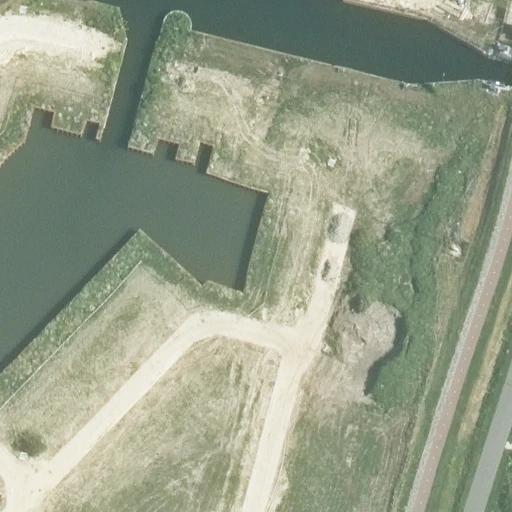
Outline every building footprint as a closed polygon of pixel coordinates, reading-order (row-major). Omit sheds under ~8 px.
[(497,46),(495,52),(505,54),(506,48),(497,46)] [(28,47),(27,48),(35,78),(57,84),(64,56),(33,48),(32,47),(31,47),(30,47),(29,47),(28,47)] [(21,51),(0,73),(0,78),(18,96),(35,78),(27,48),(26,48),(25,48),(24,49),(23,50),(22,50),(21,51)] [(57,84),(53,97),(77,103),(88,63),(64,56),(57,84)] [(88,63),(77,103),(102,110),(113,69),(88,63)] [(289,87),(271,149),(351,175),(358,153),(376,157),(396,96),(283,67),(278,83),(289,87)] [(155,80),(144,120),(168,127),(179,86),(155,80)] [(179,86),(168,127),(192,133),(203,93),(179,86)] [(488,87),(486,93),(496,95),(497,89),(488,87)] [(203,93),(192,133),(216,140),(227,99),(203,93)] [(6,95),(0,100),(0,106),(3,109),(11,101),(6,95)] [(245,174),(241,186),(249,188),(252,176),(245,174)] [(252,176),(249,188),(257,190),(260,179),(252,176)] [(260,179),(257,190),(264,192),(268,181),(260,179)] [(268,181),(264,192),(272,195),(275,183),(268,181)] [(282,207),(275,230),(314,241),(321,217),(282,207)] [(275,230),(269,254),(308,264),(314,241),(275,230)] [(269,254),(263,278),(301,288),(308,264),(269,254)] [(120,259),(114,265),(123,273),(129,268),(120,259)] [(153,270),(135,288),(165,316),(182,298),(153,270)] [(263,278),(256,301),(295,312),(301,288),(263,278)] [(92,288),(87,293),(95,302),(101,296),(92,288)] [(135,288),(118,306),(148,334),(165,316),(135,288)] [(87,293),(81,299),(90,307),(95,302),(87,293)] [(99,325),(82,343),(111,372),(129,354),(99,325)] [(82,343),(64,361),(94,390),(111,372),(82,343)] [(38,344),(33,349),(41,358),(47,352),(38,344)] [(33,349),(27,355),(36,363),(41,358),(33,349)] [(215,363),(206,402),(256,415),(266,376),(215,363)] [(46,381),(29,399),(58,427),(75,409),(46,381)] [(181,396),(179,407),(194,410),(197,400),(181,396)] [(29,399),(19,409),(48,438),(58,427),(29,399)] [(19,409),(1,427),(31,455),(48,438),(19,409)] [(201,421),(194,450),(234,460),(241,432),(201,421)] [(165,434),(163,442),(175,445),(177,437),(165,434)] [(163,442),(162,450),(173,453),(175,445),(163,442)] [(194,450),(186,478),(227,489),(234,460),(194,450)] [(186,478),(179,507),(199,511),(220,511),(227,489),(186,478)] [(149,497),(147,505),(158,508),(160,500),(149,497)]
